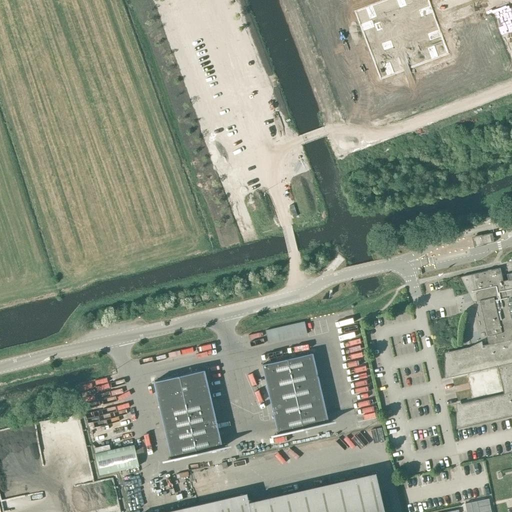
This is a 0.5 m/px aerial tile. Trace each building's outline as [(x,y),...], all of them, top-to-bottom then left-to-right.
[(428,0),(371,0),(352,7),(378,77),(447,51),(428,0)] [(474,237),(476,246),(494,242),(492,233),(474,237)] [(460,277),(462,277),(470,294),(477,293),(489,344),(446,354),(446,377),(444,378),(499,366),(506,394),(458,406),(458,429),(457,429),(457,430),(511,416),(511,279),(503,281),(500,268),(460,277)] [(328,422),(312,352),(261,364),(277,433),(328,422)] [(154,380),(158,394),(172,457),(168,458),(169,459),(224,446),(224,445),(220,446),(206,383),(203,369),(154,380)] [(99,475),(139,466),(134,445),(95,454),(99,475)] [(247,494),(169,511),(384,511),(376,475),(249,504),(247,494)]
